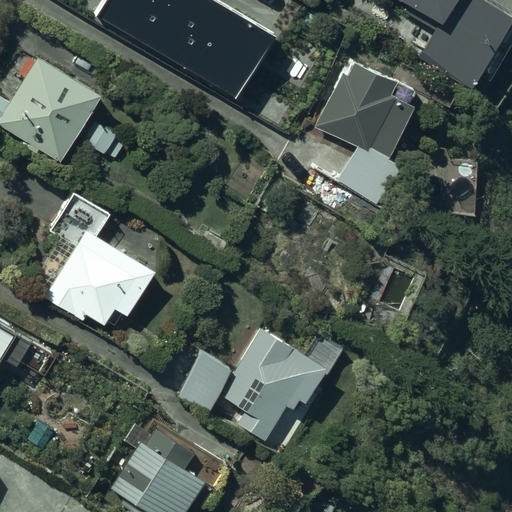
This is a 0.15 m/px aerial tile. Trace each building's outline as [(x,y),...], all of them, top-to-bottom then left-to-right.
[(142,0),(86,0),(83,6),(198,78),(200,74),(213,82),(223,67),(216,62),(240,24),(201,0),(196,0),(192,8),(183,3),(173,19),(142,0)] [(406,52),(472,92),(501,44),(507,47),(511,39),(511,16),(485,0),(390,0),(407,10),(398,25),(416,36),(406,52)] [(373,197),(397,160),(383,151),(409,101),(406,100),(412,88),(391,77),(349,56),(342,69),(336,67),(311,119),(354,140),(336,173),(373,197)] [(0,130),(21,143),(19,146),(37,158),(40,154),(56,164),(96,99),(32,60),(6,103),(0,99),(0,130)] [(91,122),(79,142),(102,156),(104,154),(114,159),(121,147),(111,141),(114,136),(91,122)] [(105,211),(69,190),(46,230),(57,235),(28,286),(81,316),(84,311),(101,321),(103,318),(112,324),(120,310),(123,312),(149,268),(123,253),(130,241),(113,231),(106,242),(92,234),(105,211)] [(0,361),(5,364),(10,356),(14,359),(27,335),(0,319),(0,361)] [(322,374),(257,330),(230,375),(197,354),(176,399),(205,417),(217,397),(242,415),(235,425),(259,442),(282,408),(289,413),(296,403),(301,406),(322,374)] [(54,429),(38,420),(26,442),(42,451),(54,429)] [(134,449),(107,490),(132,506),(127,511),(182,511),(189,503),(195,507),(207,488),(180,470),(189,456),(151,432),(148,436),(132,426),(123,441),(134,449)]
